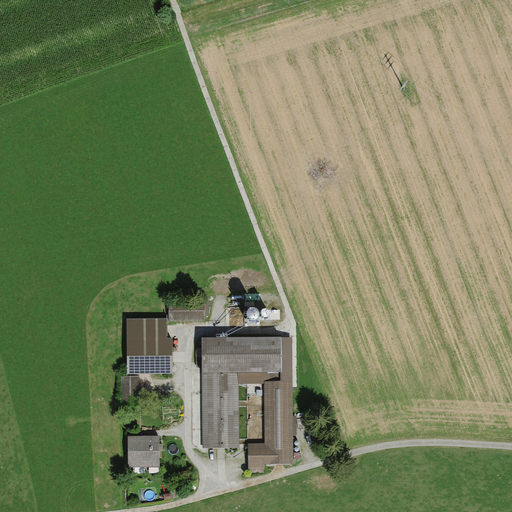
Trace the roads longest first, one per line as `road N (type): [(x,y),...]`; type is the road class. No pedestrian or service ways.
road 1 (track): [(175,0),(289,323),(189,334),(188,447),(209,494)]
road 2 (residential): [(511,446),(395,443),(134,511)]
